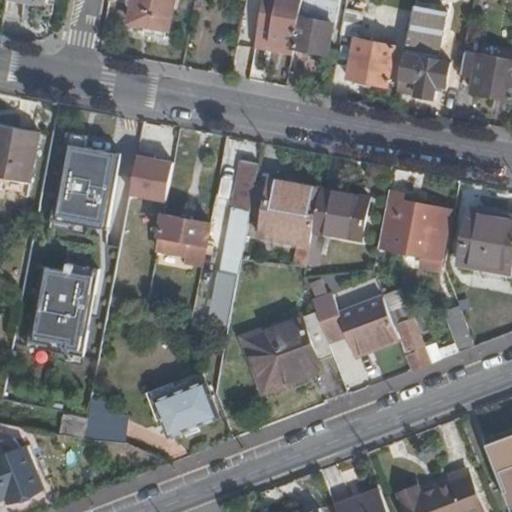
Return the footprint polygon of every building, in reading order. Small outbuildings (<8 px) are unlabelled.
[(169,35),(174,0),(136,0),(132,20),(146,23),(146,31),(169,35)] [(279,0),(272,41),(290,44),(298,0),(279,0)] [(298,0),(290,44),(328,51),(334,22),(337,23),(341,1),(334,0),(298,0)] [(334,0),(341,1),(337,23),(345,25),(348,11),(349,0),(334,0)] [(416,2),(408,42),(400,88),(435,96),(438,82),(450,85),(455,61),(441,58),(451,10),(416,2)] [(345,25),(343,37),(358,40),(359,40),(364,14),(348,11),(345,25)] [(380,39),(379,44),(359,40),(358,40),(351,75),(391,82),(397,48),(387,45),(388,41),(380,39)] [(511,45),(488,41),(486,53),(467,50),(463,71),(477,74),(474,89),(511,96),(511,45)] [(0,176),(33,182),(43,132),(0,122),(0,176)] [(142,148),(165,152),(169,127),(146,123),(142,148)] [(88,137),(68,133),(54,219),(110,228),(123,154),(86,148),(88,137)] [(158,153),(140,150),(133,191),(169,198),(175,160),(157,157),(158,153)] [(243,159),(239,187),(256,190),(258,181),(261,162),(243,159)] [(258,181),(256,190),(252,212),(266,214),(316,219),(322,186),(270,177),(270,183),(258,181)] [(350,191),(322,186),(316,219),(314,228),(362,237),(369,202),(348,199),(350,191)] [(405,191),(391,188),(381,244),(426,251),(425,261),(443,264),(453,205),(419,199),(404,197),(405,191)] [(370,194),(350,191),(348,199),(369,202),(370,194)] [(461,258),(511,267),(511,213),(470,206),(461,258)] [(210,242),(213,222),(167,213),(160,247),(183,252),(186,238),(210,242)] [(303,240),(300,260),(308,261),(314,228),(316,219),(266,214),(263,235),(303,240)] [(69,270),(44,266),(31,346),(87,355),(102,268),(70,263),(69,270)] [(232,287),(218,284),(210,322),(230,326),(231,318),(226,317),(232,287)] [(385,293),(385,295),(401,336),(413,369),(432,362),(418,323),(404,286),(385,293)] [(316,299),(320,309),(331,339),(350,332),(356,344),(371,339),(375,347),(401,336),(385,295),(346,310),(338,290),(316,299)] [(463,306),(449,310),(463,350),(477,344),(463,306)] [(322,366),(320,359),(336,353),(331,339),(320,309),(285,322),(287,328),(250,342),(267,387),(322,366)] [(287,328),(285,322),(248,336),(250,342),(287,328)] [(371,339),(356,344),(359,353),(375,347),(371,339)] [(190,401),(191,405),(164,416),(171,435),(221,416),(212,392),(207,379),(185,388),(190,401)] [(185,388),(158,399),(163,412),(190,401),(185,388)] [(191,405),(190,401),(163,412),(164,416),(191,405)] [(67,414),(62,432),(85,438),(89,419),(67,414)] [(127,422),(91,417),(89,433),(123,438),(126,439),(126,438),(127,422)] [(511,429),(489,438),(511,496),(511,429)] [(0,494),(10,491),(1,466),(31,454),(44,487),(14,499),(14,500),(45,487),(28,445),(0,456),(0,494)] [(31,454),(1,466),(10,491),(14,499),(44,487),(31,454)] [(422,485),(418,478),(398,486),(407,511),(491,511),(472,459),(447,468),(449,476),(422,485)] [(392,511),(383,485),(337,502),(340,511),(392,511)] [(263,511),(324,511),(317,492),(283,505),(282,500),(263,507),(265,511),(263,511)]
